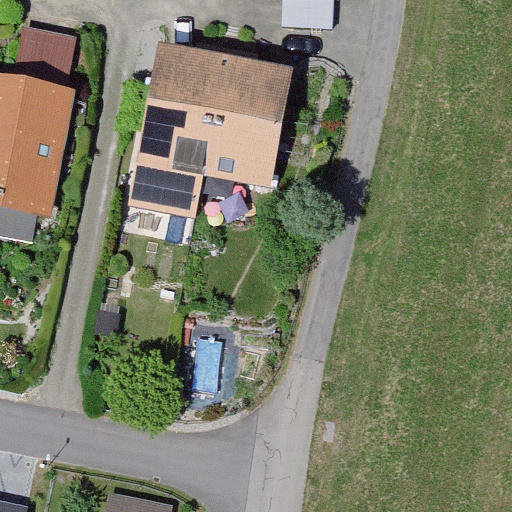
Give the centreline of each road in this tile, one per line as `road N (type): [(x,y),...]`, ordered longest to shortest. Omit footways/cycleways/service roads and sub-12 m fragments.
road 1 (unknown): [(67,444),(130,81),(114,27),(92,13),(31,0)]
road 2 (residential): [(274,489),(387,0)]
road 3 (residential): [(0,429),(274,489)]
